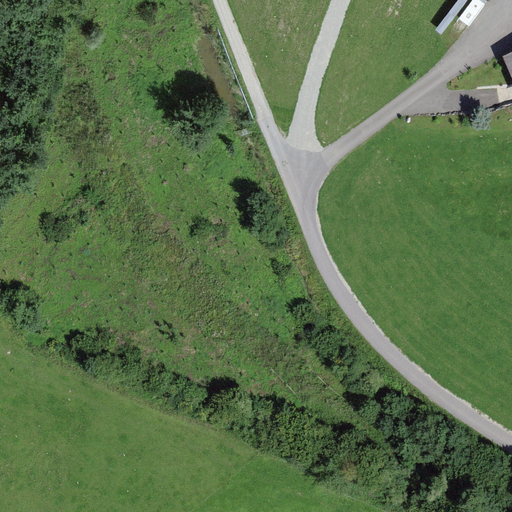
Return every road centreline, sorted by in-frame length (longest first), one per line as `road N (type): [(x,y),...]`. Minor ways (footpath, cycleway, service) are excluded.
road 1 (unclassified): [(511,445),(451,408),(360,323),(328,273),(293,183)]
road 2 (track): [(293,183),(222,0)]
